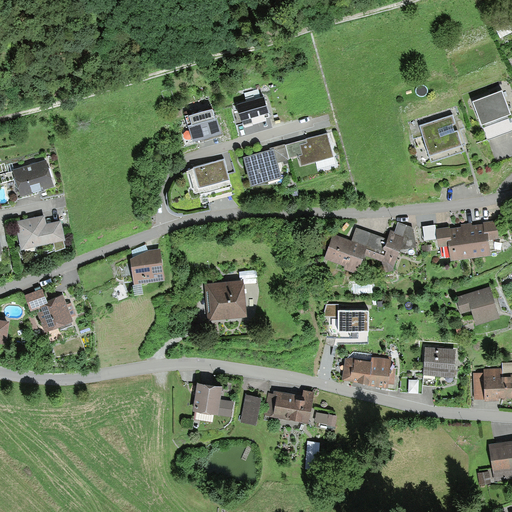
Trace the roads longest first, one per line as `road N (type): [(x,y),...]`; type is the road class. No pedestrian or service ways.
road 1 (residential): [(511,194),(360,214),(205,216),(0,290)]
road 2 (unclassified): [(511,416),(198,366),(63,380),(0,374)]
road 3 (track): [(0,117),(410,0)]
